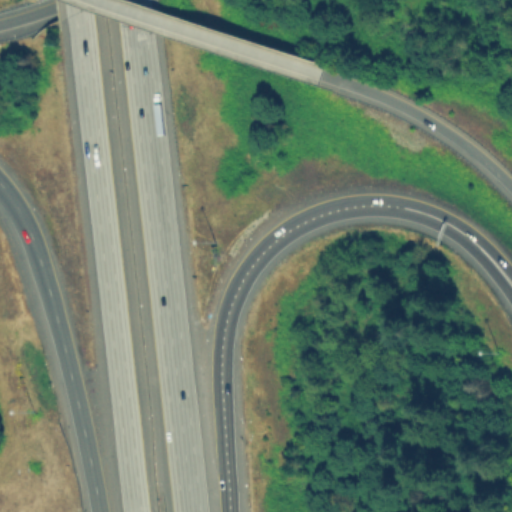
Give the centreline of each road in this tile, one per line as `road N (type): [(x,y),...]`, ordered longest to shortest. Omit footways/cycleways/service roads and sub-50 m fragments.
road 1 (motorway): [(80,0),(138,511)]
road 2 (motorway): [(179,511),(122,0)]
road 3 (motorway): [(222,326),(246,267),(306,218),(389,203),(457,228)]
road 4 (motorway): [(107,0),(323,72)]
road 5 (motorway): [(323,72),(433,122),(511,186)]
road 6 (motorway): [(0,183),(33,245),(68,369)]
road 7 (motorway): [(227,511),(222,326)]
road 8 (motorway): [(68,369),(98,511)]
